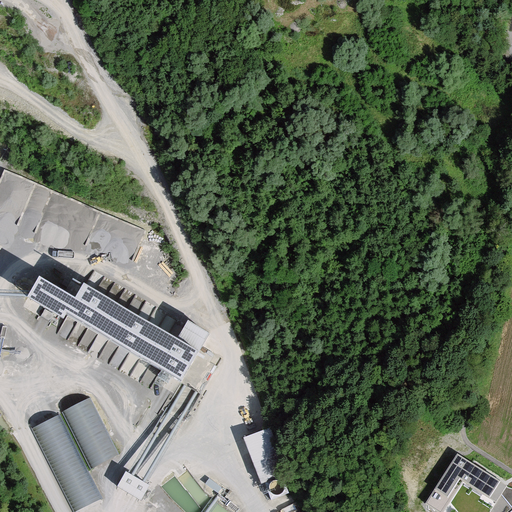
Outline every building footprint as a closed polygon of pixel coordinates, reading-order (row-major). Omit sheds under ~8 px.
[(41,265),(30,288),(71,307),(68,313),(178,366),(174,375),(184,379),(211,323),(189,313),(185,323),(85,275),(81,284),(41,265)] [(89,465),(118,454),(93,394),(65,406),(89,465)] [(34,423),(71,509),(100,497),(64,410),(34,423)] [(272,424),(246,432),(260,476),(285,468),(272,424)] [(484,465),(462,454),(458,461),(451,458),(447,467),(453,471),(449,479),(470,491),(484,465)] [(142,495),(152,481),(129,466),(119,480),(142,495)]
